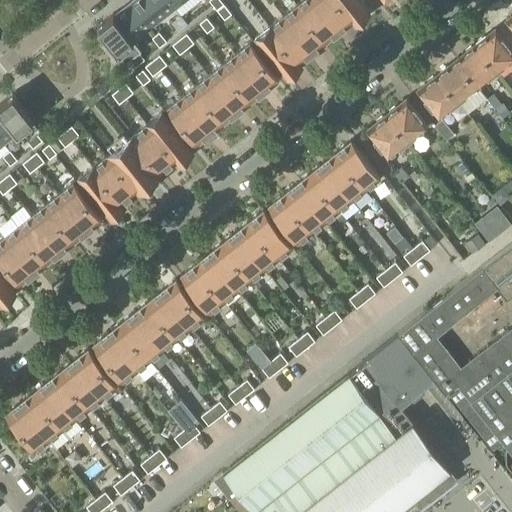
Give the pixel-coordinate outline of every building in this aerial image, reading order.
[(168,0),(132,0),(127,5),(146,30),(174,7),(168,0)] [(208,0),(216,9),(223,3),(220,0),(208,0)] [(325,42),(339,31),(313,0),(300,0),(295,4),(325,42)] [(313,0),(339,31),(352,21),(335,0),(313,0)] [(335,0),(352,21),(355,24),(369,12),(359,0),(335,0)] [(231,13),(224,4),(217,9),(224,19),(231,13)] [(312,53),(325,42),(295,4),(282,15),(282,16),(312,53)] [(146,30),(127,5),(114,15),(113,14),(97,27),(125,62),(128,60),(138,52),(141,50),(133,40),(146,30)] [(269,27),(296,62),(298,64),(299,63),(312,53),(282,16),(269,27)] [(206,17),(199,22),(207,32),(214,26),(206,17)] [(300,67),(298,64),(296,62),(269,27),(268,26),(254,37),(286,78),(300,67)] [(476,44),(496,70),(511,57),(511,50),(495,30),(476,44)] [(159,47),(166,41),(159,32),(152,37),(159,47)] [(194,42),(186,33),(179,38),(187,48),(194,42)] [(179,38),(172,44),(179,54),(187,48),(179,38)] [(234,53),(264,90),(278,79),(249,41),(234,53)] [(477,84),(496,70),(476,44),(457,59),(477,84)] [(138,52),(128,60),(134,68),(145,59),(138,52)] [(250,101),(264,90),(234,53),(220,64),(250,101)] [(167,64),(159,54),(152,60),(160,69),(167,64)] [(438,74),(458,99),(477,84),(457,59),(438,74)] [(145,66),(152,75),(160,69),(152,60),(145,66)] [(237,112),(250,101),(220,64),(207,74),(237,112)] [(142,69),(135,75),(143,84),(150,79),(142,69)] [(223,123),(237,112),(207,74),(193,85),(223,123)] [(439,114),(458,99),(438,74),(419,89),(439,114)] [(126,82),(119,88),(126,98),(133,92),(126,82)] [(210,133),(223,123),(193,85),(180,96),(210,133)] [(119,88),(111,94),(119,103),(126,98),(119,88)] [(502,103),(493,93),(487,98),(495,109),(502,103)] [(0,138),(3,143),(16,132),(24,142),(27,140),(37,132),(40,130),(12,94),(0,103),(0,138)] [(195,145),(210,133),(180,96),(165,107),(195,145)] [(386,115),(406,140),(426,125),(406,100),(386,115)] [(146,123),(175,161),(178,164),(193,152),(160,112),(146,123)] [(387,155),(406,140),(386,115),(367,130),(387,155)] [(446,140),(454,134),(442,119),(434,125),(446,140)] [(162,172),(175,161),(146,123),(132,134),(147,153),(162,172)] [(72,125),(64,131),(72,140),(79,135),(75,129),(72,125)] [(64,131),(57,136),(65,146),(72,140),(64,131)] [(37,132),(27,140),(33,148),(43,140),(37,132)] [(120,174),(147,153),(132,134),(105,155),(120,174)] [(351,140),(336,151),(365,188),(380,177),(351,140)] [(49,143),(42,149),(49,158),(56,153),(49,143)] [(475,176),(454,149),(447,155),(468,182),(475,176)] [(9,150),(2,155),(10,164),(17,159),(9,150)] [(36,151),(29,157),(37,167),(44,161),(36,151)] [(336,151),(323,162),(352,199),(365,188),(336,151)] [(147,153),(120,174),(135,193),(162,172),(147,153)] [(92,166),(122,204),(135,193),(120,174),(105,155),(92,166)] [(22,163),(30,172),(37,167),(29,157),(22,163)] [(323,162),(309,173),(338,210),(352,199),(323,162)] [(124,207),(122,204),(92,166),(77,177),(109,219),(124,207)] [(402,182),(408,176),(400,167),(394,172),(402,182)] [(9,173),(2,178),(10,188),(17,182),(9,173)] [(309,173),(296,183),(325,220),(338,210),(309,173)] [(2,178),(0,180),(0,190),(3,194),(10,188),(2,178)] [(503,186),(507,191),(511,187),(511,180),(503,186)] [(72,182),(59,193),(88,230),(102,219),(72,182)] [(296,183),(282,194),(311,231),(325,220),(296,183)] [(510,196),(502,186),(492,194),(499,204),(510,196)] [(59,193),(45,204),(74,241),(88,230),(59,193)] [(282,194),(268,206),(297,243),(311,231),(282,194)] [(45,204),(31,215),(61,252),(74,241),(45,204)] [(511,223),(497,204),(475,221),(489,240),(511,223)] [(263,209),(249,221),(278,258),(293,246),(263,209)] [(17,226),(47,263),(61,252),(31,215),(17,226)] [(249,221),(235,231),(265,268),(278,258),(249,221)] [(17,226),(3,237),(33,274),(47,263),(17,226)] [(387,233),(394,242),(402,236),(395,226),(387,233)] [(487,242),(477,227),(463,237),(472,251),(487,242)] [(235,231),(222,242),(251,279),(265,268),(235,231)] [(3,237),(0,239),(0,260),(19,285),(33,274),(3,237)] [(421,241),(412,248),(420,257),(429,250),(421,241)] [(222,242),(208,253),(237,290),(251,279),(222,242)] [(511,243),(481,267),(398,333),(434,379),(445,394),(449,391),(493,448),(502,441),(511,454),(511,243)] [(412,248),(403,255),(411,265),(420,257),(412,248)] [(208,253),(195,263),(224,300),(237,290),(208,253)] [(394,262),(385,269),(393,279),(402,272),(394,262)] [(195,263),(180,275),(210,312),(224,300),(195,263)] [(385,269),(376,277),(383,286),(393,279),(385,269)] [(0,272),(0,303),(1,304),(16,292),(0,272)] [(175,279),(161,290),(190,327),(205,316),(175,279)] [(367,284),(358,291),(365,300),(375,293),(367,284)] [(161,290),(147,301),(177,338),(190,327),(161,290)] [(358,291),(349,298),(356,308),(365,300),(358,291)] [(147,301),(134,311),(163,348),(177,338),(147,301)] [(334,310),(324,317),(332,327),(341,319),(334,310)] [(134,311),(120,322),(150,359),(163,348),(134,311)] [(324,317),(315,324),(323,334),(332,327),(324,317)] [(120,322),(107,333),(136,370),(150,359),(120,322)] [(307,331),(298,339),(305,348),(314,341),(307,331)] [(107,333),(92,344),(122,381),(136,370),(107,333)] [(395,511),(449,469),(399,406),(434,379),(398,333),(362,361),(362,362),(223,472),(239,492),(254,511),(395,511)] [(298,339),(288,346),(296,355),(305,348),(298,339)] [(88,348),(73,359),(103,396),(117,385),(88,348)] [(280,352),(271,360),(278,369),(288,362),(280,352)] [(73,359),(60,370),(89,407),(103,396),(73,359)] [(271,360),(261,367),(269,377),(278,369),(271,360)] [(60,370),(46,381),(76,418),(89,407),(60,370)] [(246,379),(237,386),(245,396),(254,389),(246,379)] [(46,381),(33,392),(62,429),(76,418),(46,381)] [(237,386),(228,394),(235,403),(245,396),(237,386)] [(33,392),(19,402),(49,439),(62,429),(33,392)] [(183,429),(192,422),(196,419),(181,399),(167,410),(183,429)] [(219,400),(210,408),(217,417),(227,410),(219,400)] [(49,439),(19,402),(5,414),(34,451),(49,439)] [(210,408),(201,415),(208,425),(217,417),(210,408)] [(192,422),(183,429),(190,439),(200,431),(192,422)] [(183,429),(173,437),(181,446),(190,439),(183,429)] [(159,448),(149,456),(157,465),(166,458),(159,448)] [(29,456),(32,460),(37,455),(34,452),(29,456)] [(157,465),(149,456),(140,463),(148,473),(157,465)] [(132,470),(122,477),(130,487),(139,479),(132,470)] [(238,493),(239,492),(223,472),(210,482),(226,502),(238,493)] [(122,477),(113,485),(120,494),(130,487),(122,477)] [(105,491),(99,496),(106,505),(112,501),(105,491)] [(99,511),(107,506),(106,505),(99,496),(91,502),(99,511)]
